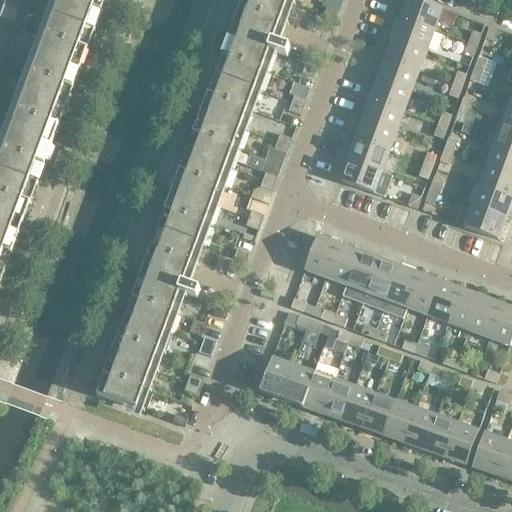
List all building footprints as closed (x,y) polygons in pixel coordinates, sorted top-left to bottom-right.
[(0,286),(23,224),(37,185),(106,0),(59,0),(0,161),(0,286)] [(9,0),(5,0),(3,6),(15,11),(18,3),(9,0)] [(243,0),(104,376),(96,395),(137,410),(180,293),(197,300),(200,290),(190,287),(191,285),(184,283),(191,264),(198,266),(205,247),(198,245),(270,52),(287,57),(290,48),(280,45),(280,43),(274,41),(281,22),(288,24),(295,5),(288,3),(288,0),(243,0)] [(413,0),(407,0),(401,19),(434,31),(442,10),(413,0)] [(327,9),(324,17),(336,21),(339,13),(327,9)] [(401,19),(393,39),(427,51),(434,31),(401,19)] [(490,28),(485,40),(494,43),(498,31),(490,28)] [(473,32),(468,44),(477,47),(481,35),(473,32)] [(393,39),(386,59),(419,71),(427,51),(393,39)] [(468,44),(464,56),(472,59),(477,47),(468,44)] [(478,57),(474,69),(482,72),(487,60),(478,57)] [(386,59),(378,80),(411,92),(419,71),(386,59)] [(306,66),(303,73),(315,78),(317,70),(306,66)] [(474,69),(470,81),(478,84),(482,72),(474,69)] [(458,73),(454,85),(462,88),(466,76),(458,73)] [(378,80),(371,100),(404,112),(411,92),(378,80)] [(296,82),(291,92),(305,98),(310,88),(296,82)] [(454,85),(449,97),(457,100),(462,88),(454,85)] [(294,97),(291,104),(303,109),(306,101),(294,97)] [(463,98),(459,110),(467,113),(472,101),(463,98)] [(371,100),(363,121),(396,133),(404,112),(371,100)] [(291,104),(289,112),(301,116),(303,109),(291,104)] [(511,106),(510,105),(502,126),(511,129),(511,106)] [(459,110),(455,121),(463,124),(467,113),(459,110)] [(443,113),(439,125),(447,128),(451,116),(443,113)] [(363,121),(356,141),(389,153),(396,133),(363,121)] [(439,125),(434,137),(442,140),(447,128),(439,125)] [(511,129),(502,126),(495,146),(511,152),(511,129)] [(280,136),(277,143),(289,147),(292,140),(280,136)] [(449,138),(444,150),(452,153),(457,141),(449,138)] [(356,141),(348,162),(381,174),(389,153),(356,141)] [(277,143),(274,150),(286,155),(289,147),(277,143)] [(511,152),(495,146),(487,166),(511,175),(511,152)] [(444,150),(440,162),(448,165),(452,153),(444,150)] [(428,154),(424,166),(432,169),(436,157),(428,154)] [(263,173),(268,161),(259,158),(255,170),(263,173)] [(348,162),(341,182),(374,194),(381,174),(348,162)] [(424,166),(419,178),(428,181),(432,169),(424,166)] [(511,175),(487,166),(479,187),(511,198),(511,175)] [(266,174),(263,181),(275,186),(277,178),(266,174)] [(434,180),(429,191),(438,194),(442,183),(434,180)] [(263,181),(260,189),(272,193),(275,186),(263,181)] [(511,198),(479,187),(472,207),(505,220),(511,201),(511,198)] [(429,191),(425,203),(433,206),(438,194),(429,191)] [(413,195),(408,207),(417,210),(421,198),(413,195)] [(472,207),(464,227),(498,240),(505,220),(472,207)] [(251,212),(249,219),(261,224),(263,217),(251,212)] [(249,219),(246,227),(258,231),(261,224),(249,219)] [(317,238),(305,271),(326,279),(338,245),(317,238)] [(338,245),(326,279),(346,286),(358,253),(338,245)] [(237,251),(234,259),(246,263),(249,255),(237,251)] [(358,253),(346,286),(367,294),(379,261),(358,253)] [(379,261),(367,294),(387,301),(399,268),(379,261)] [(399,268),(387,301),(408,309),(420,276),(399,268)] [(420,276),(408,309),(428,317),(440,284),(420,276)] [(440,284),(428,317),(449,324),(461,291),(440,284)] [(481,299),(461,291),(449,324),(469,332),(481,299)] [(502,306),(481,299),(469,332),(490,339),(502,306)] [(294,300),(291,308),(303,313),(306,305),(294,300)] [(511,310),(502,306),(490,339),(510,347),(511,342),(511,310)] [(216,308),(213,315),(225,319),(228,312),(216,308)] [(323,312),(320,320),(332,324),(335,316),(323,312)] [(295,326),(299,317),(289,314),(286,322),(295,326)] [(335,316),(332,324),(344,329),(347,320),(335,316)] [(299,317),(295,326),(307,330),(310,322),(299,317)] [(310,322),(307,330),(319,335),(322,326),(310,322)] [(194,323),(190,333),(200,336),(204,326),(194,323)] [(364,327),(361,335),(373,339),(376,331),(364,327)] [(376,331),(373,339),(385,344),(388,335),(376,331)] [(339,332),(336,340),(348,345),(351,337),(339,332)] [(351,337),(348,345),(360,349),(363,341),(351,337)] [(205,339),(202,346),(214,350),(217,343),(205,339)] [(405,342),(402,350),(414,354),(417,346),(405,342)] [(202,346),(199,354),(211,358),(214,350),(202,346)] [(417,346),(414,354),(425,359),(428,351),(417,346)] [(379,347),(376,355),(388,360),(391,351),(379,347)] [(391,351),(388,360),(400,364),(403,356),(391,351)] [(445,357),(442,365),(454,369),(457,361),(445,357)] [(273,360),(261,392),(281,400),(293,367),(273,360)] [(457,361),(454,369),(466,374),(469,366),(457,361)] [(421,362),(418,371),(429,375),(432,367),(421,362)] [(314,375),(293,367),(281,400),(302,407),(314,375)] [(432,367),(429,375),(441,379),(444,371),(432,367)] [(487,372),(484,380),(496,384),(499,376),(487,372)] [(335,382),(314,375),(302,407),(323,415),(335,382)] [(190,377),(188,384),(199,389),(202,381),(190,377)] [(461,378),(458,386),(470,390),(473,382),(461,378)] [(335,382),(323,415),(343,422),(355,389),(335,382)] [(473,382),(470,390),(482,395),(485,386),(473,382)] [(188,384),(185,392),(197,396),(199,389),(188,384)] [(355,389),(343,422),(364,429),(376,396),(355,389)] [(500,392),(497,400),(509,405),(511,396),(500,392)] [(376,396),(364,429),(384,437),(396,404),(376,396)] [(396,404),(384,437),(405,444),(417,411),(396,404)] [(417,411),(405,444),(426,452),(438,418),(417,411)] [(176,416),(173,423),(185,427),(188,420),(176,416)] [(458,426),(438,418),(426,452),(446,459),(458,426)] [(479,433),(458,426),(446,459),(467,467),(479,433)] [(485,435),(473,469),(493,476),(505,442),(485,435)] [(511,444),(505,442),(493,476),(511,482),(511,444)]
